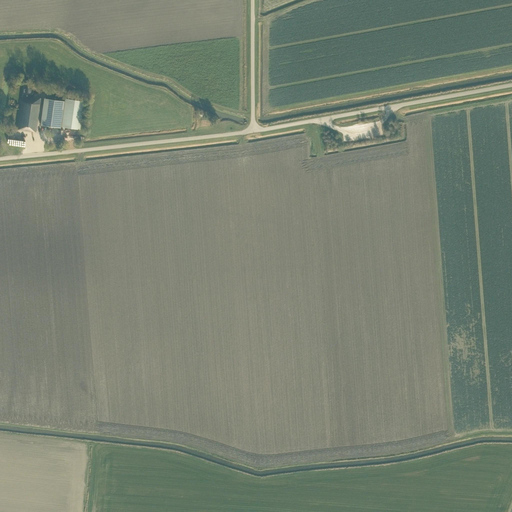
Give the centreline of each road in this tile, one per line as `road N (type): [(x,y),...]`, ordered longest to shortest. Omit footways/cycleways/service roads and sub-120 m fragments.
road 1 (unclassified): [(511,84),(252,130)]
road 2 (unclassified): [(0,159),(252,130)]
road 3 (unclassified): [(252,130),(252,0)]
